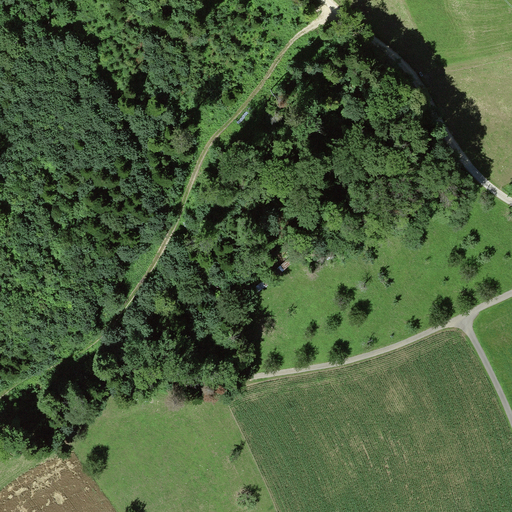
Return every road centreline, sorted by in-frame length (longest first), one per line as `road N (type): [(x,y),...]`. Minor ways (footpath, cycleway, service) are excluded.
road 1 (track): [(0,405),(124,311),(205,149),(332,5)]
road 2 (track): [(511,201),(474,174),(403,65),(325,0)]
road 3 (track): [(462,318),(338,365),(225,383)]
road 4 (track): [(511,294),(462,318),(511,425)]
